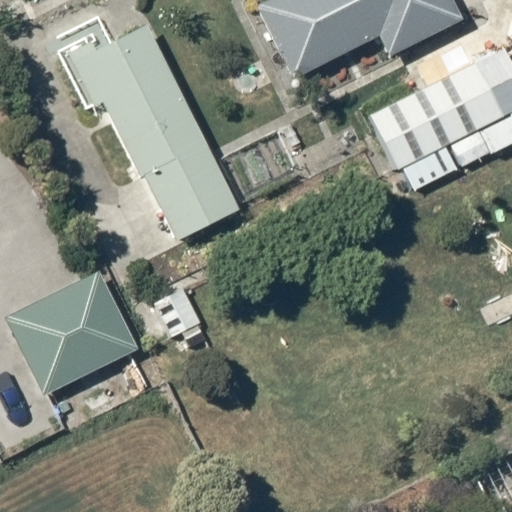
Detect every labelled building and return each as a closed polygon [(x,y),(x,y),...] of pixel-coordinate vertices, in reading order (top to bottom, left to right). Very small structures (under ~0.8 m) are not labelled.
[(257,0),(255,2),(294,81),(381,38),(391,58),(461,24),(449,0),(257,0)] [(68,67),(72,65),(94,106),(102,102),(177,245),(242,211),(146,29),(116,45),(101,17),(55,42),(68,67)] [(511,115),(511,53),(509,48),(370,116),(409,195),(494,153),(482,130),(511,115)] [(137,351),(97,275),(6,322),(46,398),(137,351)] [(168,340),(182,334),(187,345),(206,336),(200,325),(182,286),(150,301),(168,340)]
